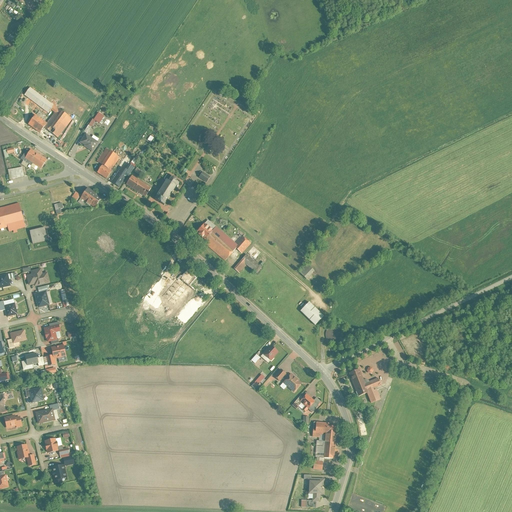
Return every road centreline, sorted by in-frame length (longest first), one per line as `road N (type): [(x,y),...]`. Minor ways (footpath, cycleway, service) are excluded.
road 1 (tertiary): [(321,372),(125,202)]
road 2 (unclassified): [(511,274),(321,372)]
road 3 (tertiary): [(331,511),(349,434),(321,372)]
road 4 (track): [(387,339),(399,361),(511,402)]
road 5 (residential): [(125,202),(84,258),(61,263),(72,308)]
